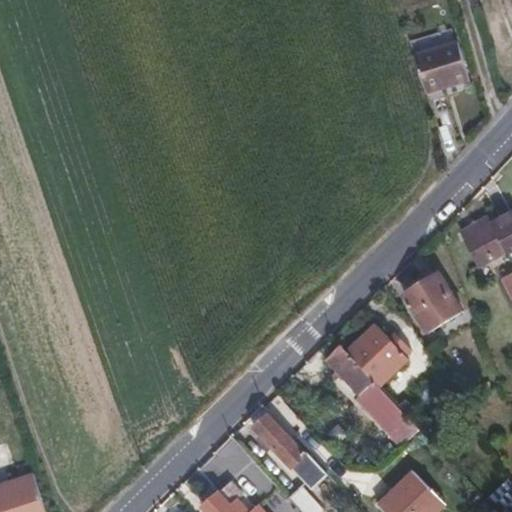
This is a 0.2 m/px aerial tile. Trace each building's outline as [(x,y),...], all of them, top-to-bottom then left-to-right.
[(467,83),(456,44),(413,57),(425,96),(467,83)] [(511,211),(496,221),(463,241),(478,267),(507,251),(511,258),(511,257),(511,211)] [(463,241),(496,221),(492,213),(459,233),(463,241)] [(511,265),(500,272),(511,293),(511,265)] [(441,267),(402,290),(423,326),(462,302),(441,267)] [(403,354),(410,348),(401,338),(392,344),(386,337),(373,323),(346,348),(378,383),(406,358),(403,354)] [(402,337),(394,330),(386,337),(392,344),(401,338),(402,337)] [(344,350),(339,345),(325,358),(333,368),(329,373),(335,379),(339,375),(357,394),(363,390),(385,414),(390,411),(392,413),(397,408),(382,392),(344,350)] [(378,383),(346,348),(344,350),(382,392),(384,390),(378,383)] [(327,474),(305,451),(302,455),(265,416),(251,430),(309,491),(327,474)] [(428,511),(440,500),(411,468),(375,501),(384,511),(428,511)] [(236,496),(242,489),(231,477),(219,489),(230,501),(236,496)] [(511,511),(511,497),(503,482),(483,499),(494,511),(511,511)] [(319,511),(321,511),(299,487),(287,498),(300,511),(319,511)] [(248,511),(250,510),(236,496),(230,501),(219,489),(202,505),(207,511),(248,511)] [(19,511),(15,501),(0,506),(0,511),(19,511)]
